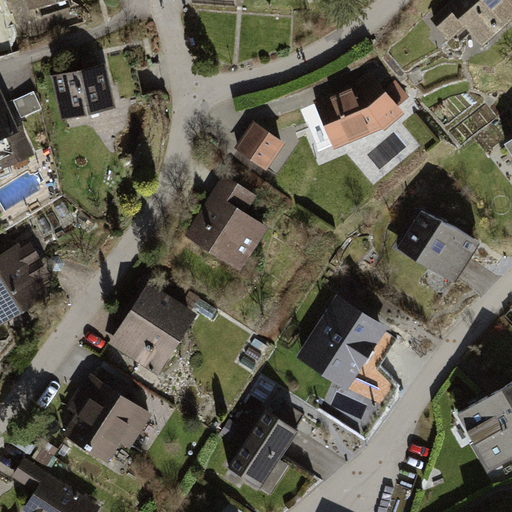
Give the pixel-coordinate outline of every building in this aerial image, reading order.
[(511,0),(451,0),(430,20),(449,40),(464,26),(483,46),(511,18),(511,0)] [(106,62),(51,74),(61,118),(116,107),(106,62)] [(354,81),(312,99),(333,148),(381,127),(383,130),(403,111),(367,70),(354,81)] [(0,159),(3,166),(35,152),(21,122),(18,123),(1,85),(0,85),(0,159)] [(35,89),(13,99),(21,117),(43,107),(35,89)] [(253,120),(234,147),(265,168),(284,141),(253,120)] [(511,136),(503,142),(511,154),(511,136)] [(255,193),(222,175),(184,234),(241,271),(268,224),(245,211),(255,193)] [(479,241),(419,207),(395,245),(453,281),(479,241)] [(0,324),(51,292),(43,279),(52,273),(30,240),(21,245),(19,241),(0,251),(0,324)] [(196,310),(147,280),(108,344),(157,374),(196,310)] [(388,327),(336,294),(296,357),(347,390),(365,362),(377,369),(396,338),(385,331),(388,327)] [(151,413),(90,372),(67,408),(75,414),(61,434),(108,462),(119,441),(130,448),(151,413)] [(511,380),(454,411),(486,468),(511,454),(511,380)] [(298,429),(265,408),(227,465),(270,496),(290,465),(279,457),(298,429)] [(94,511),(99,505),(23,456),(11,476),(34,489),(19,511),(94,511)]
